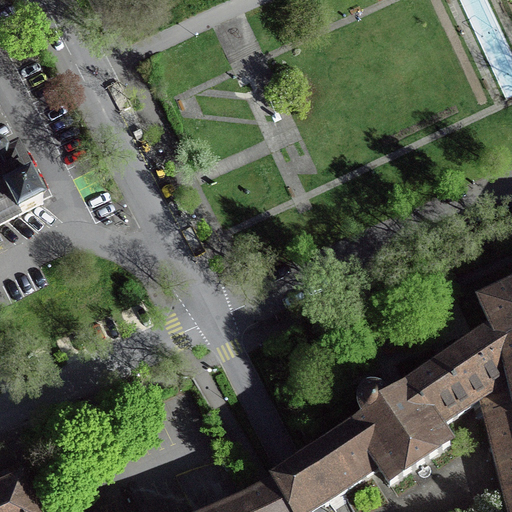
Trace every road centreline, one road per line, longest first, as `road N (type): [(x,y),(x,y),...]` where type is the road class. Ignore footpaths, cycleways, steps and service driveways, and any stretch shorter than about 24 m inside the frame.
road 1 (residential): [(50,0),(214,320)]
road 2 (residential): [(214,320),(511,184)]
road 3 (residential): [(293,464),(214,320)]
road 4 (residential): [(89,377),(104,411),(106,455),(75,511)]
road 5 (residential): [(89,377),(214,320)]
